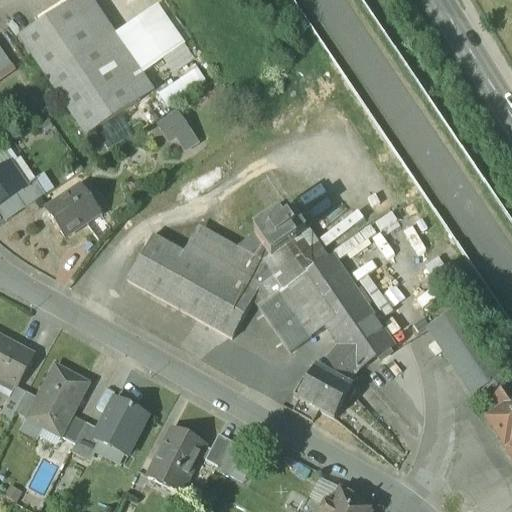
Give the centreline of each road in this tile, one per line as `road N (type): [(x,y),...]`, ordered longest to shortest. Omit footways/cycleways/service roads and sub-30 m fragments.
road 1 (unclassified): [(0,278),(405,504)]
road 2 (secondary): [(324,0),(511,279)]
road 3 (tertiary): [(511,119),(437,0)]
